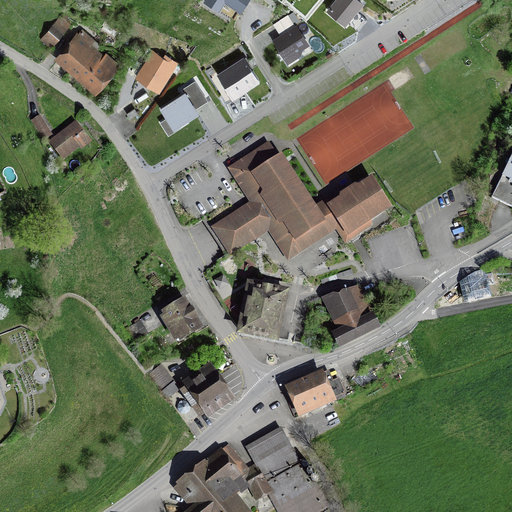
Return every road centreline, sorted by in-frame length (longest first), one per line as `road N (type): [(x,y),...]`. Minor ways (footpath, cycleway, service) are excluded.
road 1 (residential): [(148,189),(205,309),(264,383)]
road 2 (residential): [(0,47),(94,110),(148,189)]
road 3 (tertiary): [(264,383),(114,511)]
road 4 (residential): [(284,96),(432,0)]
road 5 (residential): [(148,189),(284,96)]
road 6 (tertiary): [(409,315),(264,383)]
